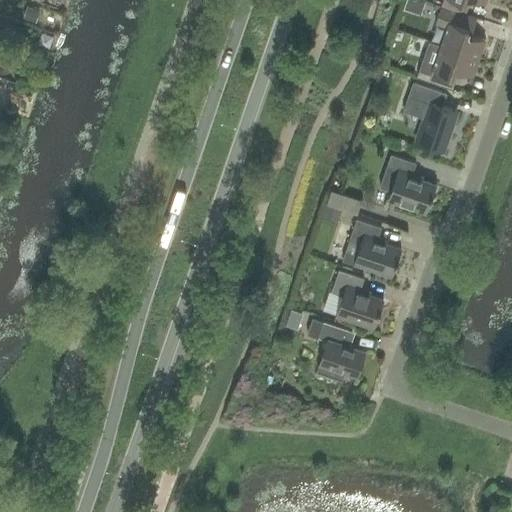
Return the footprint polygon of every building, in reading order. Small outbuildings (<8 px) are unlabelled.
[(443,0),(442,6),(466,14),(470,0),(477,0),(486,3),(486,0),(443,0)] [(448,27),(442,44),(480,58),(486,39),(472,34),(477,18),(466,14),(442,6),(436,23),(448,27)] [(480,58),(442,44),(430,79),(454,87),(459,71),(474,76),(480,58)] [(443,106),(447,93),(414,82),(405,108),(426,115),(417,141),(444,150),(458,111),(443,106)] [(426,212),(436,184),(412,176),(417,162),(392,154),(381,186),(392,190),(389,199),(426,212)] [(356,209),(360,196),(330,186),(326,200),(356,209)] [(323,216),(343,220),(345,206),(325,202),(323,216)] [(392,276),(402,248),(378,240),(382,227),(357,219),(343,260),(392,276)] [(375,327),(384,299),(360,291),(365,278),(340,269),(333,291),(344,295),(337,315),(375,327)] [(298,328),(303,312),(291,308),(286,324),(298,328)] [(346,370),(358,375),(366,352),(350,346),(350,345),(348,341),(345,340),(349,329),(313,317),(308,333),(328,340),(320,362),(322,362),(318,372),(343,380),(346,370)]
